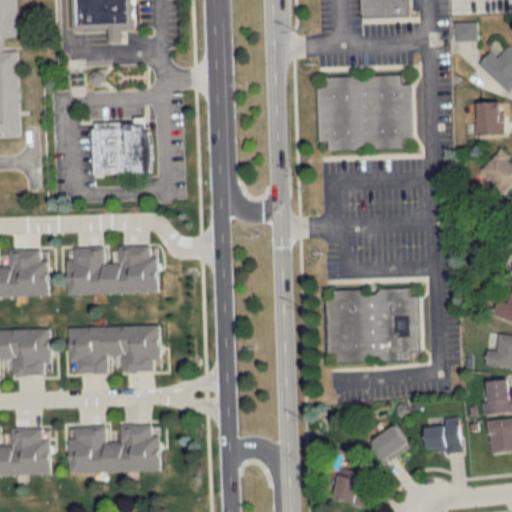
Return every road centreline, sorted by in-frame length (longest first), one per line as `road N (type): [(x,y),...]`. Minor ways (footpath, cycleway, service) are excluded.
road 1 (residential): [(166,394),(0,398),(150,218),(182,250),(218,252)]
road 2 (secondary): [(285,511),(275,191)]
road 3 (secondary): [(218,252),(226,511)]
road 4 (secondary): [(207,0),(218,252)]
road 5 (secondary): [(225,0),(234,190),(251,204),(275,191)]
road 6 (secondary): [(275,191),(267,0)]
